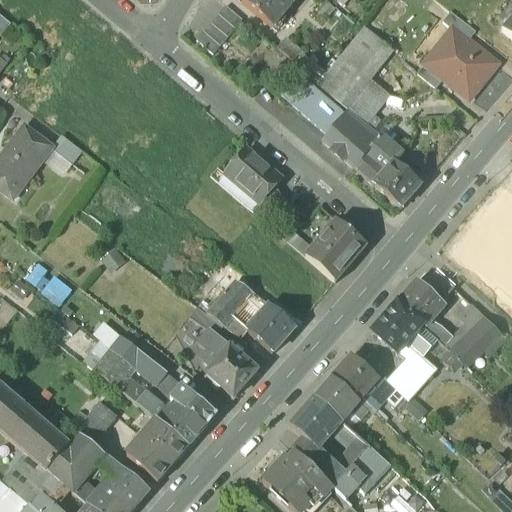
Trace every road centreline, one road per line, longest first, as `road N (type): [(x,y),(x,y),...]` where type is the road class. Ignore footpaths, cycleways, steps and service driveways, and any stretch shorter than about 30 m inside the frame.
road 1 (tertiary): [(398,247),(165,511)]
road 2 (residential): [(159,41),(398,247)]
road 3 (tertiary): [(511,119),(398,247)]
